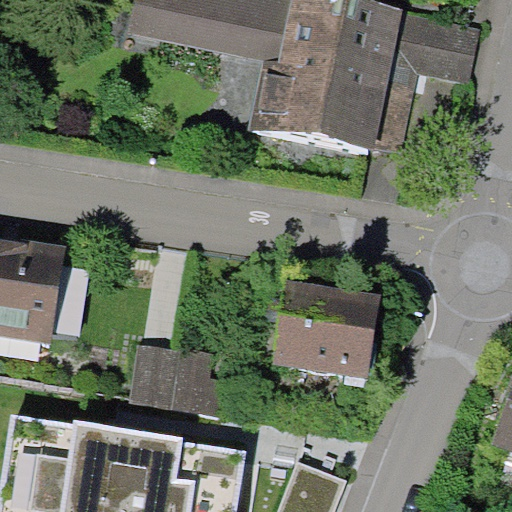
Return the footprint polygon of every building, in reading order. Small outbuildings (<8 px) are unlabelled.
[(375,95),(389,26),(261,0),(162,0),(155,40),(299,69),(283,147),(361,163),(364,144),(395,150),(405,101),(375,95)] [(400,74),(463,87),(471,46),(408,33),(400,74)] [(67,244),(0,234),(0,333),(52,342),(67,244)] [(275,362),(368,377),(381,294),(288,279),(275,362)] [(125,402),(165,408),(173,354),(133,349),(125,402)] [(173,354),(165,408),(221,416),(226,384),(209,382),(212,360),(173,354)] [(511,492),(511,390),(490,452),(508,459),(498,487),(511,492)] [(0,471),(0,511),(240,511),(251,446),(10,407),(0,471)]
